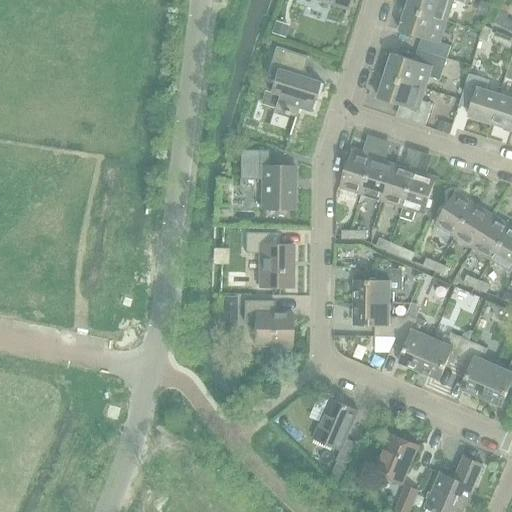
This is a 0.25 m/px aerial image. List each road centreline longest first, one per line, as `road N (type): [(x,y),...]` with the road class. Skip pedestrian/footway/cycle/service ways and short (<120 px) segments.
road 1 (residential): [(340,111),(324,157),(318,345),(335,366),(511,445)]
road 2 (residential): [(151,367),(196,0)]
road 3 (residential): [(511,165),(340,111)]
road 4 (residential): [(0,338),(151,367)]
